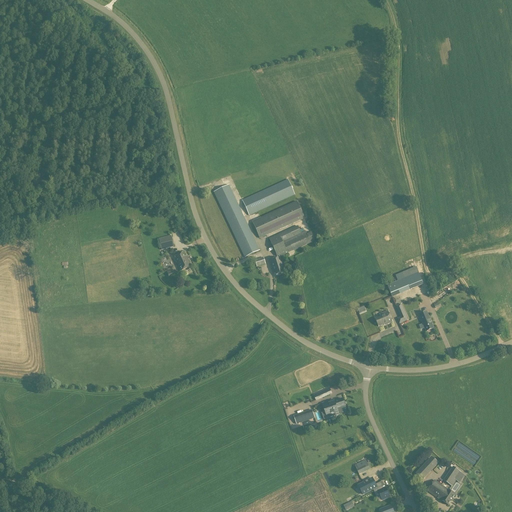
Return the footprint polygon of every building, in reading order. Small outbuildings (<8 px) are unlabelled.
[(242,201),(249,216),(294,195),(287,180),(242,201)] [(229,185),(213,193),(244,258),(260,250),(229,185)] [(252,222),(259,239),(304,218),(296,201),(252,222)] [(494,247),(511,241),(511,221),(489,228),(494,247)] [(297,226),(269,239),(277,257),(286,253),(287,254),(289,256),(294,254),(293,251),(314,242),(309,229),(300,233),(297,226)] [(171,237),(159,239),(162,250),(173,247),(171,237)] [(183,253),(174,258),(180,271),(191,266),(186,257),(185,257),(183,253)] [(263,258),(254,261),(257,267),(265,264),(263,258)] [(280,258),(270,261),(272,269),(274,275),(283,272),(281,266),(282,266),(280,258)] [(392,298),(423,285),(419,273),(387,285),(392,298)] [(400,323),(405,321),(407,320),(401,305),(396,307),(401,318),(398,319),(400,323)] [(380,317),(375,319),(379,327),(384,325),(385,325),(393,322),(388,311),(380,315),(380,317)] [(427,311),(419,314),(426,331),(434,328),(427,311)] [(327,389),(314,396),(316,401),(330,395),(327,389)] [(335,402),(334,400),(322,404),(326,416),(331,414),(332,417),(339,414),(338,412),(346,409),(342,399),(335,402)] [(297,415),(299,422),(314,416),(312,410),(297,415)] [(430,459),(416,474),(423,480),(436,465),(430,459)] [(366,460),(355,465),(359,475),(370,470),(366,460)] [(453,467),(443,481),(452,487),(461,473),(453,467)] [(386,489),(379,475),(368,480),(369,481),(358,486),(363,495),(373,489),(374,491),(377,490),(382,499),(383,500),(384,500),(386,499),(386,498),(386,497),(389,496),(386,489)] [(449,490),(449,491),(435,480),(428,490),(438,497),(437,497),(448,505),(455,495),(449,490)] [(352,501),(343,505),(346,511),(354,507),(352,501)]
